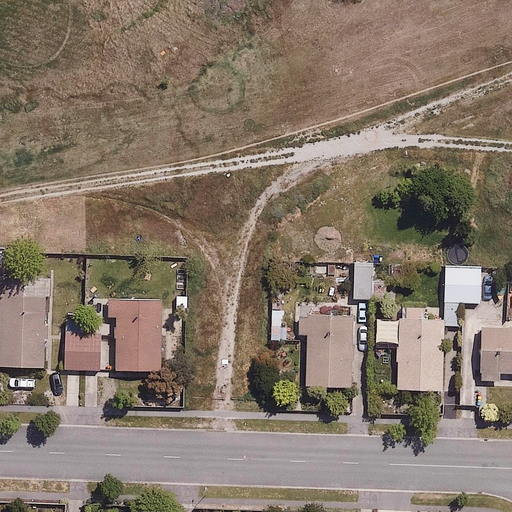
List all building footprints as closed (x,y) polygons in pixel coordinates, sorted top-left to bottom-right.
[(438,266),(438,307),(396,307),(396,386),(443,386),(443,322),(461,323),(461,300),(481,300),(481,266),(438,266)] [(368,269),(351,269),(351,297),(368,297),(368,269)] [(47,277),(2,276),(1,363),(46,363),(47,277)] [(162,292),(108,293),(109,322),(117,321),(118,365),(164,364),(162,292)] [(352,306),(301,305),(301,330),(307,330),(306,382),(351,383),(352,306)] [(511,324),(482,325),(482,379),(501,378),(501,370),(511,369),(511,324)] [(99,333),(65,332),(65,369),(99,369),(99,333)]
